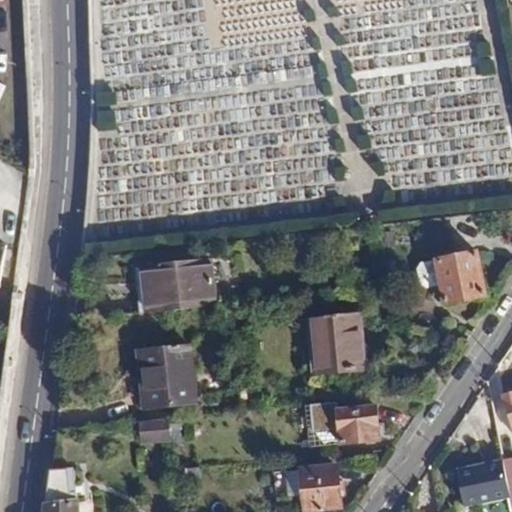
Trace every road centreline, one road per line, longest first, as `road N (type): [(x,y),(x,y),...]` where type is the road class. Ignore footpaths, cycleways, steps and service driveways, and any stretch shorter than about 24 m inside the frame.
road 1 (primary): [(21,511),(64,184),(66,0)]
road 2 (residential): [(511,315),(379,511)]
